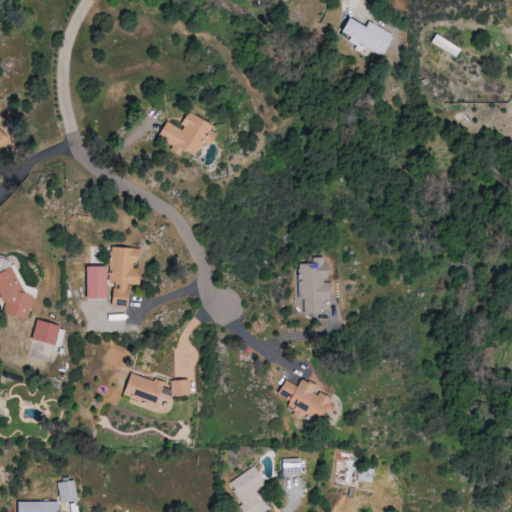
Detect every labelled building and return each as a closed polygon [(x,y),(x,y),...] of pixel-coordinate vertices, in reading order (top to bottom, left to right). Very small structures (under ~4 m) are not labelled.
[(368,21),(365,27),(345,17),(338,31),(347,36),(345,41),(354,45),(355,42),(383,56),(394,34),(368,21)] [(457,57),(461,47),(434,34),(430,44),(457,57)] [(187,114),(180,127),(167,121),(158,137),(173,145),(170,150),(180,155),(183,150),(195,156),(202,142),(209,145),(217,129),(187,114)] [(0,151),(9,143),(0,133),(0,151)] [(136,248),(110,247),(108,281),(116,281),(115,289),(111,288),(111,298),(120,299),(119,305),(126,306),(127,284),(137,285),(138,269),(135,268),(136,248)] [(321,313),(321,300),(327,300),(327,257),(313,257),(313,264),(299,264),(299,313),(321,313)] [(26,320),(33,296),(21,293),(21,290),(11,266),(0,270),(0,298),(3,305),(1,313),(26,320)] [(84,299),(106,299),(105,267),(84,267),(84,299)] [(31,340),(61,346),(65,327),(34,322),(31,340)] [(121,395),(154,407),(162,385),(129,373),(121,395)] [(284,380),(276,397),(320,419),(323,412),(330,415),(335,403),(313,392),(316,386),(300,379),(297,386),(284,380)] [(188,396),(188,380),(169,380),(170,397),(188,396)] [(228,483),(242,504),(238,507),(241,511),(260,511),(264,510),(252,492),(265,484),(254,467),(228,483)] [(57,482),(59,502),(76,501),(75,481),(57,482)] [(16,502),(16,511),(56,511),(57,501),(16,502)]
